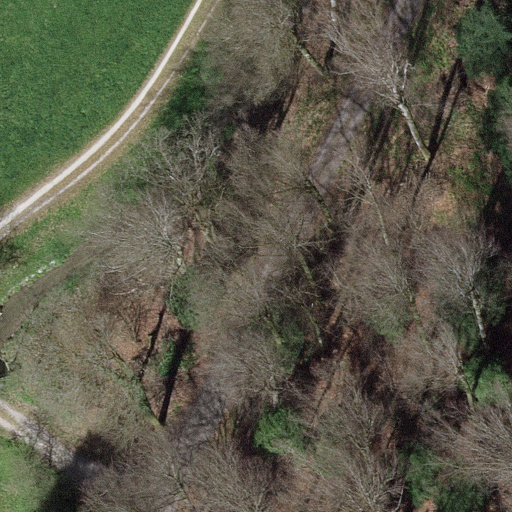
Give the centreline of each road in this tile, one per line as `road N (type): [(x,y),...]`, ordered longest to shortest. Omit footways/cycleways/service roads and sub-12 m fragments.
road 1 (track): [(143,511),(464,0)]
road 2 (track): [(194,0),(153,66),(0,234)]
road 3 (track): [(164,474),(112,464),(0,396)]
